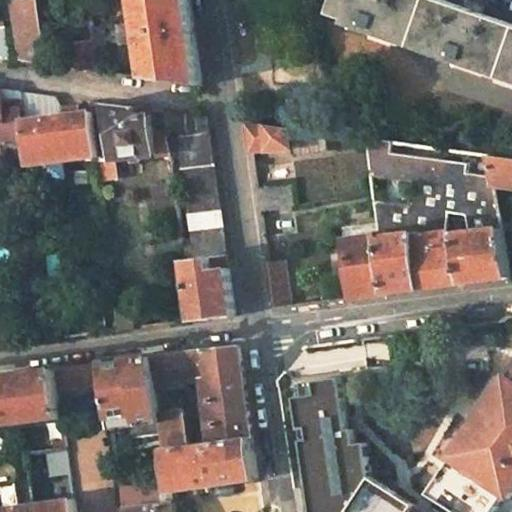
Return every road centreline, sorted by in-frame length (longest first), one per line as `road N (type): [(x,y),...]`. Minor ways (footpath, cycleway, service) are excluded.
road 1 (residential): [(209,0),(255,327)]
road 2 (residential): [(255,327),(511,295)]
road 3 (residential): [(0,361),(255,327)]
road 4 (residential): [(255,327),(280,511)]
